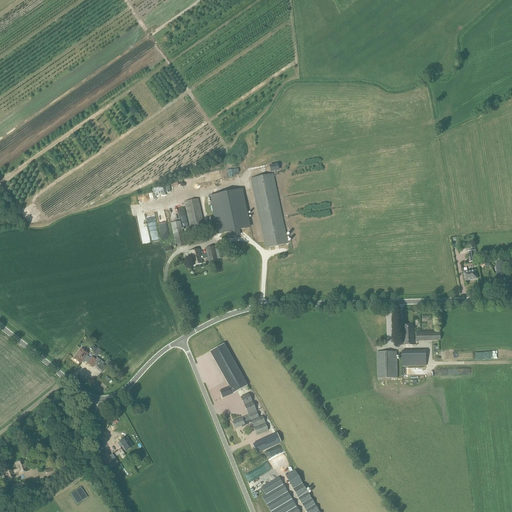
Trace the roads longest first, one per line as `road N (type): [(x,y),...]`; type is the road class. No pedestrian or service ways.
road 1 (tertiary): [(511,299),(266,304),(181,339)]
road 2 (tertiary): [(181,339),(128,386),(96,397),(0,327)]
road 3 (unclassified): [(251,511),(181,339)]
